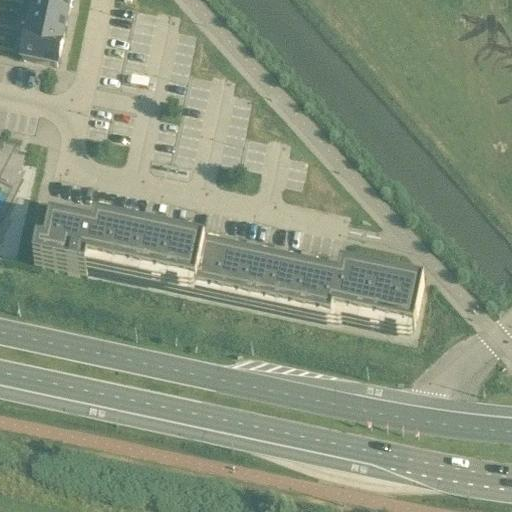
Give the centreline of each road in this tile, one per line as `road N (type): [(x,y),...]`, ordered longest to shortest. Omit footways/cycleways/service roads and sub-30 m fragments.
road 1 (primary): [(0,372),(511,480)]
road 2 (primary): [(406,416),(0,332)]
road 3 (residential): [(346,231),(66,170),(78,113)]
road 4 (residential): [(511,318),(406,416)]
